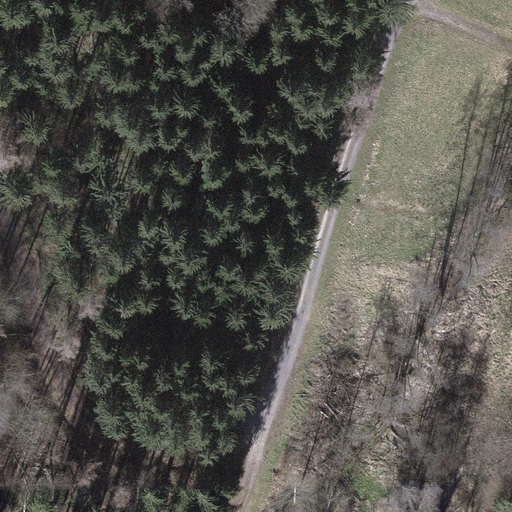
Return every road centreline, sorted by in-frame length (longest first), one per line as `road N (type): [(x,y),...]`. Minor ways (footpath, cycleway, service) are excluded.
road 1 (track): [(0,195),(54,364),(102,421),(149,445),(207,441),(269,408)]
road 2 (track): [(269,408),(301,333),(352,137),(401,0)]
